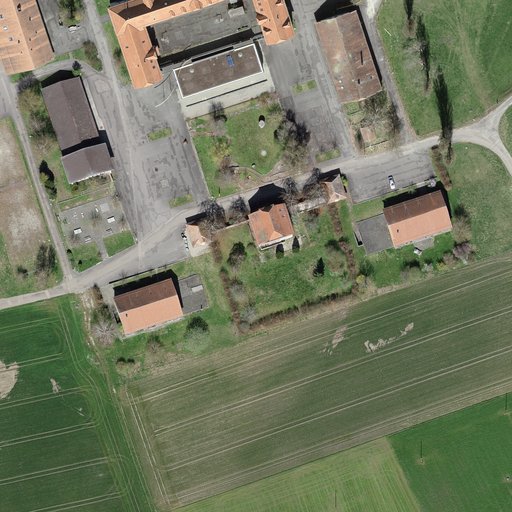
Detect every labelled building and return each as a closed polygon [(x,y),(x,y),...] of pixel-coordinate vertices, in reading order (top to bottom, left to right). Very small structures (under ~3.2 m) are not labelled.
[(0,0),(0,46),(8,73),(52,58),(32,0),(0,0)] [(109,3),(135,82),(160,74),(142,20),(203,0),(256,0),(260,10),(257,11),(267,39),(293,31),(283,0),(116,0),(117,1),(109,3)] [(342,99),(373,89),(348,11),(317,22),(342,99)] [(182,95),(263,69),(254,40),(173,66),(182,95)] [(99,151),(76,80),(44,91),(67,161),(64,163),(71,184),(110,171),(103,150),(99,151)] [(375,125),(365,129),(369,141),(379,137),(375,125)] [(320,183),(324,195),(287,208),(290,216),(345,198),(338,177),(320,183)] [(440,195),(384,213),(394,246),(451,228),(440,195)] [(257,217),(250,219),(259,247),(260,247),(261,250),(285,243),(284,239),(292,237),(283,209),(277,211),(275,206),(269,208),(265,208),(261,210),(255,212),(257,217)] [(205,220),(187,226),(194,248),(212,242),(205,220)] [(182,316),(171,283),(114,301),(125,334),(182,316)]
